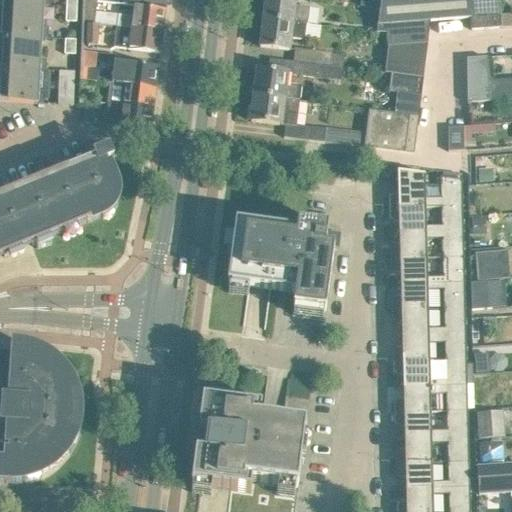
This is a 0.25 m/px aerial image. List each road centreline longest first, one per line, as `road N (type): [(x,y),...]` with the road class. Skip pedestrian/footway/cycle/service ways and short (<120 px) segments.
road 1 (secondary): [(161,316),(208,0)]
road 2 (residential): [(375,160),(351,362)]
road 3 (secondary): [(140,511),(161,316)]
road 4 (unclassified): [(0,311),(161,316)]
